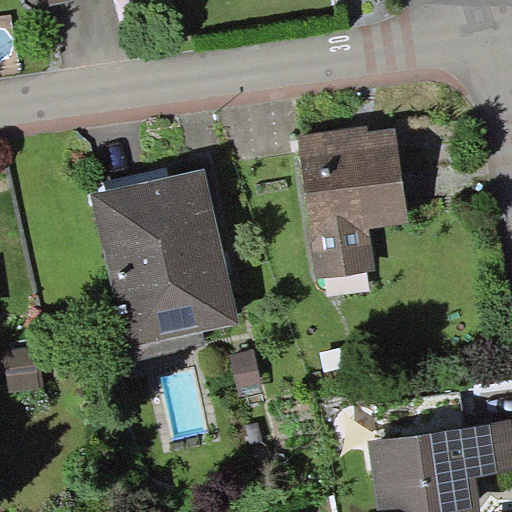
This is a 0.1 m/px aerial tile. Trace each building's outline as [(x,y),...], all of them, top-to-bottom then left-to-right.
[(368,126),(297,136),(318,277),(377,269),(371,228),(409,222),(395,127),(369,131),(368,126)] [(100,191),(92,193),(131,362),(205,343),(202,331),(241,322),(205,167),(169,175),(100,191)] [(98,182),(100,191),(169,175),(167,167),(98,182)] [(39,345),(0,351),(0,398),(47,390),(39,345)] [(253,349),(230,355),(239,389),(262,383),(253,349)] [(511,422),(511,418),(367,441),(378,511),(481,511),(476,476),(511,470),(511,422)]
